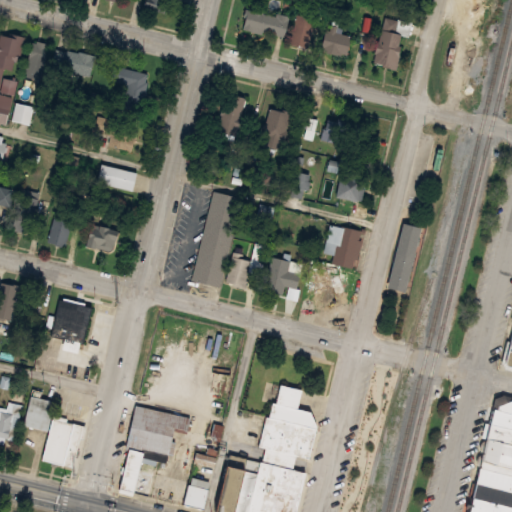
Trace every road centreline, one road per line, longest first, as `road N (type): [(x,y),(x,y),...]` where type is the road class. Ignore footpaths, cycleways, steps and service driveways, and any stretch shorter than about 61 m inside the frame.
road 1 (residential): [(317,511),(444,0)]
road 2 (residential): [(0,256),(511,382)]
road 3 (tertiary): [(214,0),(89,511)]
road 4 (residential): [(15,0),(511,127)]
road 5 (residential): [(443,511),(511,253)]
road 6 (secondary): [(125,511),(0,481)]
